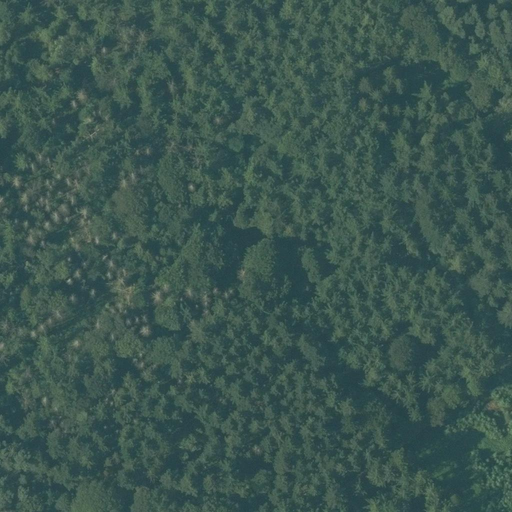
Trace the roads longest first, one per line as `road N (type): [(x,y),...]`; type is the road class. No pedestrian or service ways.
road 1 (track): [(306,511),(511,354)]
road 2 (tertiary): [(511,124),(408,0)]
